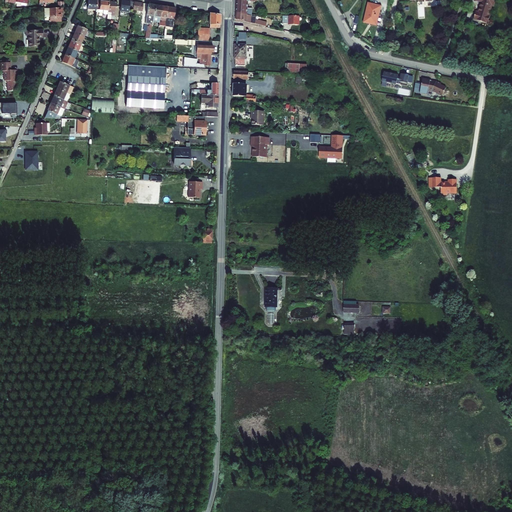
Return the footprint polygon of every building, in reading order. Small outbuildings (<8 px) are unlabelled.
[(96,10),(96,1),(88,0),(88,9),(96,10)] [(246,15),(251,16),(252,9),(247,8),(247,0),(237,0),(236,13),(246,14),(246,15)] [(474,0),(481,2),(478,12),(476,11),(474,19),(488,24),(491,13),(490,13),(492,6),(495,7),(496,0),(474,0)] [(99,10),(99,12),(102,13),(103,14),(107,14),(108,12),(109,2),(96,1),(96,10),(99,10)] [(108,12),(107,19),(111,19),(111,15),(115,15),(117,2),(109,2),(108,12)] [(142,11),(143,3),(134,2),(133,10),(142,11)] [(368,3),(364,22),(376,25),(380,10),(377,10),(378,6),(368,3)] [(152,25),(155,5),(148,4),(145,24),(149,24),(149,26),(147,26),(145,38),(146,38),(150,38),(152,25)] [(155,5),(152,25),(159,26),(162,6),(155,5)] [(159,26),(165,27),(169,7),(162,6),(159,26)] [(172,28),(175,8),(169,7),(165,27),(172,28)] [(63,12),(63,8),(50,8),(50,17),(50,22),(62,22),(61,14),(61,12),(63,12)] [(236,20),(255,24),(255,22),(251,21),(251,16),(246,15),(246,14),(236,13),(236,20)] [(220,28),(220,15),(210,14),(210,26),(220,28)] [(299,16),(283,16),(283,24),(289,24),(292,24),(292,25),(299,25),(299,16)] [(83,37),(87,30),(78,26),(74,33),(83,37)] [(209,40),(210,29),(199,28),(198,40),(209,40)] [(28,36),(28,47),(38,47),(38,38),(42,37),(42,30),(41,30),(34,30),(25,31),(26,36),(28,36)] [(80,44),(83,37),(74,33),(71,41),(80,44)] [(77,52),(80,44),(71,41),(68,48),(77,52)] [(211,54),(211,52),(213,52),(213,47),(197,46),(196,57),(196,59),(199,59),(200,59),(200,54),(210,54),(211,54)] [(236,46),(235,66),(245,66),(246,46),(236,46)] [(77,52),(68,48),(65,55),(74,59),(77,52)] [(210,66),(210,54),(200,54),(200,59),(199,59),(198,64),(181,63),(181,67),(205,68),(205,66),(210,66)] [(74,59),(65,55),(62,62),(71,66),(74,59)] [(17,77),(17,70),(11,70),(11,63),(10,63),(1,63),(1,71),(4,71),(4,81),(7,81),(8,91),(16,91),(15,80),(15,77),(17,77)] [(299,64),(286,63),(285,72),(299,73),(299,64)] [(166,67),(128,65),(128,75),(128,76),(165,78),(166,67)] [(248,80),(249,72),(234,72),(234,79),(248,80)] [(396,84),(400,85),(401,82),(407,84),(409,76),(401,74),(400,78),(397,77),(398,75),(393,74),(391,72),(389,73),(384,72),(382,82),(396,85),(396,84)] [(127,91),(164,93),(165,78),(128,76),(127,91)] [(303,77),(297,77),(297,81),(305,81),(305,85),(307,85),(307,79),(303,79),(303,77)] [(442,95),(446,88),(440,85),(441,84),(436,81),(435,83),(431,82),(431,81),(422,79),(422,83),(416,82),(414,92),(427,95),(428,90),(432,91),(441,95),(442,95)] [(70,94),(73,87),(60,82),(57,89),(66,93),(70,94)] [(200,95),(201,95),(218,95),(218,83),(211,83),(211,91),(200,90),(200,95)] [(245,102),(259,103),(259,97),(246,96),(246,85),(233,84),(233,96),(245,97),(245,102)] [(63,100),(66,93),(57,89),(54,96),(63,100)] [(164,93),(127,91),(126,106),(163,109),(164,93)] [(207,107),(218,107),(218,95),(201,95),(201,101),(207,102),(207,103),(207,107)] [(64,109),(67,102),(63,100),(54,96),(51,103),(60,107),(64,109)] [(114,99),(92,98),(91,112),(113,113),(114,99)] [(0,107),(2,108),(2,113),(11,112),(11,115),(16,115),(16,103),(0,103),(0,107)] [(62,116),(64,109),(60,107),(51,103),(44,118),(59,119),(60,117),(60,116),(62,116)] [(252,125),(264,125),(264,111),(252,111),(252,117),(252,125)] [(204,121),(205,117),(202,117),(198,116),(191,116),(173,115),(173,118),(177,118),(176,121),(188,122),(187,134),(205,135),(206,121),(204,121)] [(77,120),(77,134),(87,134),(87,120),(77,120)] [(35,131),(35,135),(47,135),(47,131),(49,131),(49,123),(36,123),(36,131),(35,131)] [(312,142),(320,142),(321,134),(312,134),(312,142)] [(332,146),(321,146),(320,158),(344,158),(345,135),(332,135),(332,146)] [(267,145),(268,145),(268,141),(264,141),(264,138),(251,137),(251,144),(253,145),(252,157),(267,158),(267,145)] [(189,163),(190,148),(181,147),(181,149),(174,148),(174,159),(175,159),(175,165),(179,165),(183,168),(186,165),(189,163)] [(38,151),(25,151),(25,171),(38,171),(38,151)] [(447,194),(457,194),(456,180),(448,180),(448,183),(441,183),(441,178),(432,178),(432,188),(441,188),(441,195),(447,195),(447,194)] [(202,182),(189,181),(188,197),(199,198),(200,189),(202,189),(202,182)] [(212,243),(212,229),(207,229),(207,231),(203,231),(203,243),(212,243)] [(261,287),(261,306),(278,307),(278,288),(261,287)] [(360,305),(345,304),(344,313),(360,313),(360,305)] [(355,323),(345,323),(344,334),(354,334),(355,323)]
